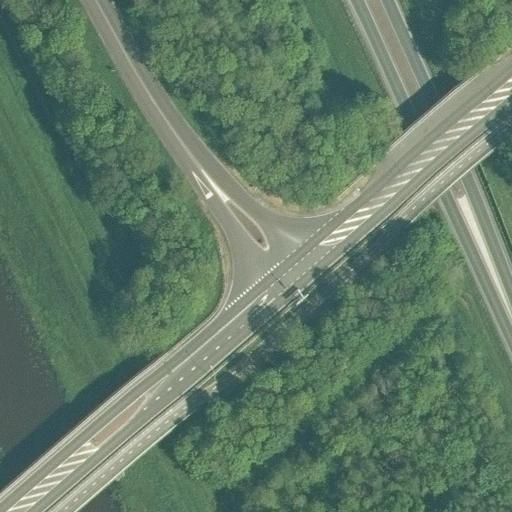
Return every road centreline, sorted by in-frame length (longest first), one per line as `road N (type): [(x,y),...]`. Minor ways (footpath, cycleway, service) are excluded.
road 1 (secondary): [(9,511),(270,287)]
road 2 (secondary): [(300,263),(511,80)]
road 3 (trunk): [(355,0),(457,218),(481,247)]
road 4 (trunk): [(481,247),(476,209),(383,0)]
road 5 (trunk): [(94,0),(190,156)]
road 6 (trunk): [(190,156),(197,182),(270,287)]
road 7 (trunk): [(300,263),(216,172),(190,156)]
